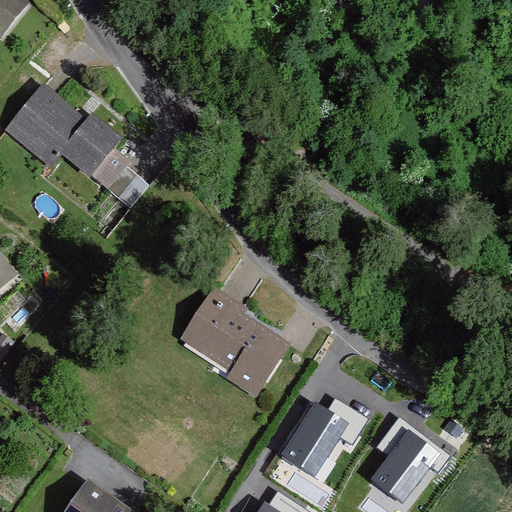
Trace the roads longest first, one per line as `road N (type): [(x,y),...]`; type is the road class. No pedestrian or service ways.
road 1 (residential): [(156,102),(260,250),(322,309),(479,417)]
road 2 (unclassified): [(511,299),(452,275),(298,169),(156,102)]
road 3 (unknown): [(234,511),(352,330)]
road 4 (residential): [(156,102),(83,0)]
